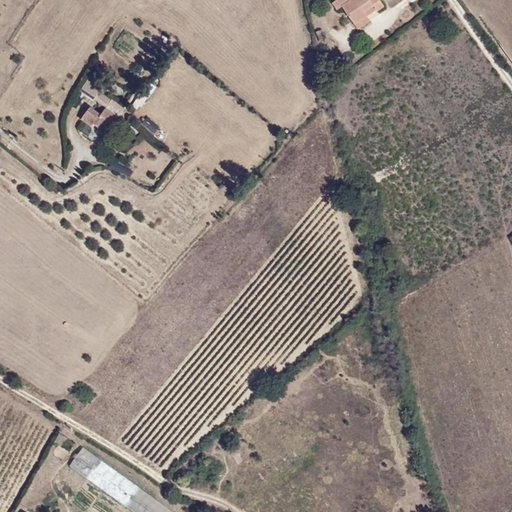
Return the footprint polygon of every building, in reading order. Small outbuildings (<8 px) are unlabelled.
[(332,0),(330,1),(334,9),(340,5),(355,27),(367,18),(362,10),(372,4),(376,10),(382,6),(377,0),(332,0)] [(98,92),(103,86),(91,77),(80,91),(92,100),(93,99),(98,92)] [(98,92),(93,99),(117,117),(123,108),(98,92)] [(89,107),(80,119),(91,127),(93,125),(106,134),(117,117),(105,108),(100,115),(89,107)] [(53,438),(48,447),(57,452),(63,443),(53,438)] [(123,511),(161,511),(78,452),(65,470),(123,511)]
